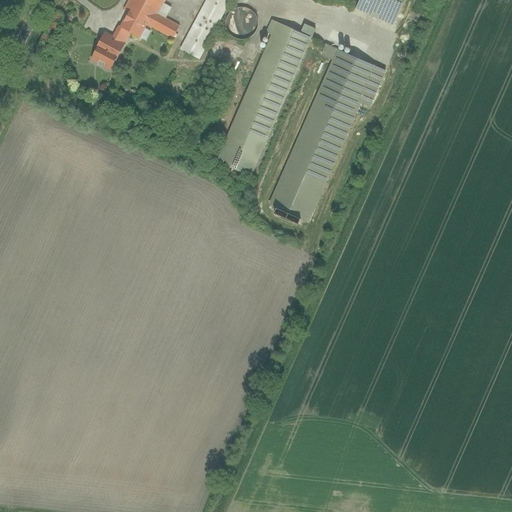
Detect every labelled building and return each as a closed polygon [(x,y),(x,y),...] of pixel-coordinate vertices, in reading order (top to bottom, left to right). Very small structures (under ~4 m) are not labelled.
[(159,0),(131,0),(119,23),(141,35),(146,25),(152,13),(159,0)] [(205,0),(179,48),(200,59),(231,0),(205,0)] [(362,0),(359,8),(391,23),(402,0),(362,0)] [(254,34),(252,8),(227,9),(229,35),(254,34)] [(178,27),(152,13),(146,25),(172,39),(178,27)] [(312,37),(274,21),(217,158),(255,174),(312,37)] [(125,42),(106,31),(90,59),(109,70),(125,42)] [(377,66),(336,48),(273,196),(314,213),(377,66)]
